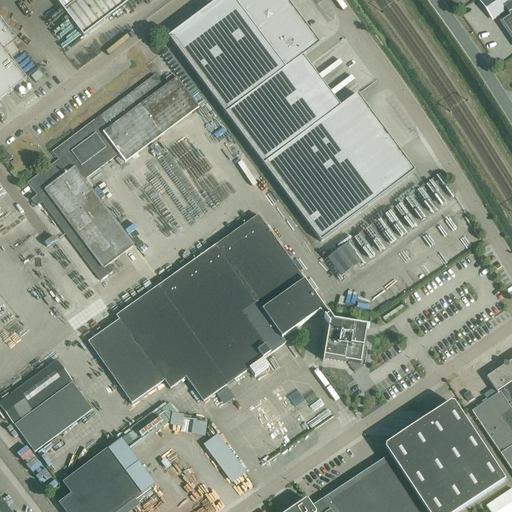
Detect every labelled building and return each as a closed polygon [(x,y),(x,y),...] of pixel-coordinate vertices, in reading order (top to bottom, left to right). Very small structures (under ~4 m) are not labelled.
[(56,0),(84,37),(132,0),(56,0)] [(219,0),(168,38),(321,243),(415,173),(357,95),(340,108),(303,58),(320,45),(286,0),(219,0)] [(500,22),(511,38),(511,0),(479,0),(492,20),(500,15),(503,20),(500,22)] [(0,99),(26,80),(5,51),(17,42),(0,19),(0,99)] [(165,88),(162,85),(155,76),(77,135),(77,134),(63,144),(52,153),(53,153),(59,148),(61,152),(56,156),(59,160),(28,184),(41,203),(42,202),(100,281),(114,271),(113,271),(109,266),(133,247),(132,247),(83,181),(119,155),(125,164),(199,109),(176,79),(176,80),(165,88)] [(9,162),(12,159),(8,153),(4,156),(9,162)] [(185,191),(190,198),(205,187),(194,174),(186,180),(191,186),(185,191)] [(420,217),(442,200),(440,197),(447,192),(434,176),(419,188),(405,198),(420,217)] [(328,315),(258,216),(218,244),(286,337),(320,313),(329,326),(323,361),(324,361),(324,359),(361,365),(367,329),(369,329),(369,328),(334,322),(328,315)] [(10,219),(15,227),(19,224),(14,217),(10,219)] [(437,228),(424,234),(428,242),(433,240),(436,249),(458,239),(450,221),(437,227),(437,228)] [(24,241),(28,238),(23,228),(18,231),(24,241)] [(421,245),(426,255),(431,253),(425,243),(421,245)] [(0,327),(6,330),(12,325),(0,309),(0,302),(11,300),(28,321),(23,325),(25,330),(32,334),(34,329),(49,348),(70,331),(0,244),(0,327)] [(203,403),(286,344),(282,339),(286,337),(218,244),(183,269),(116,317),(119,321),(88,343),(132,405),(164,382),(170,390),(186,379),(203,403)] [(30,256),(38,266),(46,261),(38,250),(30,256)] [(34,356),(40,364),(46,359),(40,352),(34,356)] [(511,370),(506,361),(497,367),(508,384),(511,380),(511,370)] [(34,454),(92,411),(71,382),(56,362),(0,403),(0,406),(13,424),(21,418),(22,420),(14,426),(34,454)] [(497,367),(488,373),(499,390),(508,384),(497,367)] [(488,373),(479,379),(490,396),(499,390),(488,373)] [(264,388),(278,383),(277,378),(262,383),(264,388)] [(479,379),(470,385),(481,402),(490,396),(479,379)] [(511,389),(508,384),(499,390),(510,406),(511,405),(511,389)] [(470,385),(461,391),(473,408),(481,402),(470,385)] [(499,390),(490,396),(502,412),(510,406),(499,390)] [(255,402),(267,416),(277,408),(265,393),(255,402)] [(299,401),(302,410),(315,406),(311,396),(299,401)] [(490,396),(481,402),(493,418),(502,412),(490,396)] [(481,402),(473,408),(484,424),(493,418),(481,402)] [(458,511),(504,482),(454,406),(450,404),(386,447),(385,450),(389,456),(311,508),(306,502),(290,511),(458,511)] [(134,445),(176,414),(170,405),(128,436),(127,436),(119,443),(127,453),(135,447),(134,445)] [(304,432),(313,425),(306,416),(297,423),(304,432)] [(295,424),(285,430),(291,440),(301,433),(295,424)] [(284,436),(274,442),(279,450),(289,443),(284,436)] [(267,458),(277,451),(269,439),(259,447),(267,458)] [(126,453),(119,443),(108,451),(108,450),(80,471),(81,472),(65,484),(75,497),(63,507),(66,511),(113,511),(116,510),(116,511),(128,511),(137,505),(132,498),(140,492),(116,461),(126,453)] [(511,446),(510,443),(501,449),(511,466),(511,465),(511,446)] [(257,446),(246,453),(254,467),(265,461),(257,446)] [(511,511),(511,490),(511,489),(486,507),(489,511),(511,511)] [(19,495),(16,498),(23,507),(26,504),(19,495)] [(0,511),(11,511),(0,497),(0,511)]
